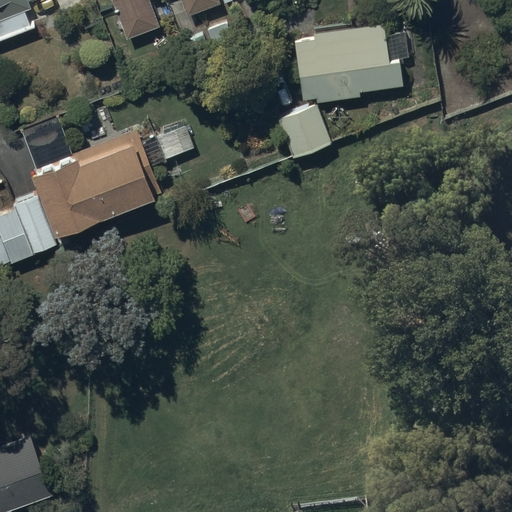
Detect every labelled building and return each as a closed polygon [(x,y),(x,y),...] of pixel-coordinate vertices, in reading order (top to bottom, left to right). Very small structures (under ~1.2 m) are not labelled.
[(25,0),(0,0),(0,37),(29,26),(23,11),(29,9),(25,0)] [(215,0),(109,0),(125,39),(158,27),(147,0),(179,0),(185,16),(217,4),(215,0)] [(347,28),(311,32),(312,40),(294,42),(300,99),(314,98),(314,101),(358,97),(357,92),(401,87),(398,60),(386,61),(382,24),(350,28),(351,31),(347,32),(347,28)] [(503,98),(467,113),(474,130),(510,115),(503,98)] [(316,105),(277,120),(291,157),(330,143),(316,105)] [(181,124),(141,139),(137,128),(71,153),(58,119),(21,133),(37,173),(28,176),(35,195),(11,205),(29,254),(54,245),(51,237),(150,200),(149,197),(162,192),(150,163),(190,148),(181,124)] [(28,258),(19,236),(0,243),(0,260),(3,268),(28,258)] [(0,511),(5,511),(53,494),(30,434),(0,445),(0,511)]
